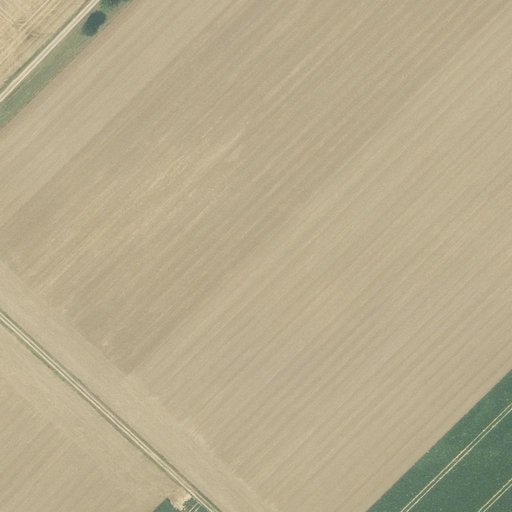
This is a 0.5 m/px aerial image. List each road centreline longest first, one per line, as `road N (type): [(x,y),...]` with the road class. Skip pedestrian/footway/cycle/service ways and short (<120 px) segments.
road 1 (track): [(0,316),(209,511)]
road 2 (track): [(0,101),(98,0)]
